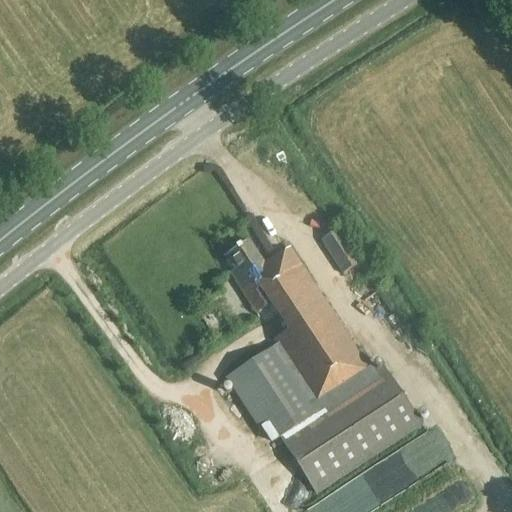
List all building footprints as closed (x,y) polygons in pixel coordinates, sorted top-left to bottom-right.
[(343,275),(359,264),(338,230),(321,241),(343,275)] [(315,494),(420,426),(383,369),(336,399),(332,393),(367,370),(289,249),(264,265),(249,242),(225,257),(234,271),(229,274),(315,404),(319,401),(323,408),(278,437),(315,494)] [(212,305),(223,297),(218,289),(207,296),(212,305)] [(316,413),(273,347),(225,378),(257,428),(259,427),(270,443),(278,437),(316,413)] [(432,493),(445,511),(450,511),(465,502),(450,480),(432,493)] [(427,511),(423,503),(404,511),(427,511)]
